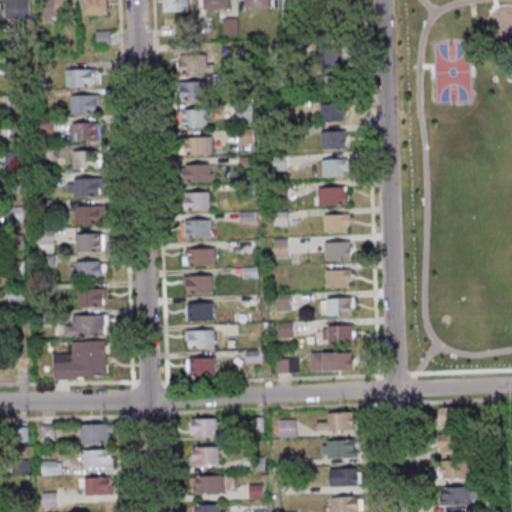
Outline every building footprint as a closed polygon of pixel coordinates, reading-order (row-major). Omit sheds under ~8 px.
[(4,0),(28,0),(29,18),(5,18),(4,0)] [(66,0),(67,16),(43,17),(42,0),(66,0)] [(80,0),(81,15),(106,14),(105,0),(80,0)] [(161,0),(162,11),(187,10),(186,0),(161,0)] [(201,0),(202,9),(227,8),(226,0),(201,0)] [(210,17),(211,31),(198,32),(198,18),(210,17)] [(221,19),(221,35),(236,34),(235,18),(221,19)] [(108,30),(108,45),(94,46),(93,31),(108,30)] [(306,45),(306,55),(290,56),(290,45),(306,45)] [(316,48),(317,66),(339,65),(339,60),(341,60),(341,48),(316,48)] [(178,55),(178,60),(177,60),(177,73),(212,72),(212,64),(205,64),(205,54),(178,55)] [(5,65),(5,76),(20,75),(19,65),(5,65)] [(64,69),(64,86),(91,86),(91,77),(93,77),(93,69),(64,69)] [(281,72),(282,87),(266,87),(265,72),(281,72)] [(211,74),(211,85),(226,85),(226,74),(211,74)] [(318,76),(319,94),(342,93),(342,75),(318,76)] [(175,82),(204,81),(205,99),(179,100),(178,91),(175,91),(175,82)] [(5,95),(5,106),(19,106),(19,95),(5,95)] [(69,95),(69,113),(98,113),(98,95),(69,95)] [(235,122),(234,102),(249,101),(250,121),(235,122)] [(318,104),(318,122),(341,121),(341,116),(343,116),(342,103),(318,104)] [(178,109),(205,109),(205,111),(211,111),(211,118),(205,118),(205,127),(178,127),(178,109)] [(51,117),(51,132),(33,133),(33,117),(51,117)] [(69,123),(70,141),(96,140),(95,122),(69,123)] [(6,138),(5,124),(20,123),(20,138),(6,138)] [(237,129),(237,144),(252,143),(251,128),(237,129)] [(319,132),(320,149),(344,148),(343,145),(347,145),(347,136),(344,136),(344,131),(319,132)] [(210,136),(210,154),(184,155),(183,145),(180,145),(180,137),(210,136)] [(51,145),(52,160),(35,160),(34,145),(51,145)] [(3,151),(4,170),(21,169),(20,151),(3,151)] [(71,151),(94,151),(94,153),(96,153),(97,168),(71,169),(71,151)] [(237,157),(237,167),(252,167),(252,156),(237,157)] [(283,156),(284,171),(269,171),(269,156),(283,156)] [(320,159),(320,177),(343,177),(342,171),(345,171),(344,158),(340,158),(340,159),(320,159)] [(183,167),(183,165),(207,164),(207,172),(213,172),(213,182),(182,183),(181,167),(183,167)] [(50,172),(51,190),(34,190),(34,173),(50,172)] [(21,178),(21,193),(4,193),(4,178),(21,178)] [(72,183),(72,179),(100,178),(101,187),(97,187),(99,189),(99,192),(97,194),(97,195),(72,196),(72,192),(65,192),(65,183),(72,183)] [(237,184),(238,196),(256,195),(255,184),(237,184)] [(285,200),(284,184),(269,185),(270,201),(285,200)] [(316,196),(316,188),(344,186),(345,204),(311,205),(311,196),(316,196)] [(208,209),(208,192),(182,193),(183,210),(208,209)] [(50,200),(51,210),(36,211),(36,200),(50,200)] [(102,205),(103,223),(73,224),(72,206),(102,205)] [(5,207),(5,222),(21,222),(21,206),(5,207)] [(238,211),(238,222),(254,222),(253,211),(238,211)] [(285,211),(286,226),(271,227),(270,212),(285,211)] [(321,214),(346,213),(347,226),(344,226),(344,232),(322,233),(321,214)] [(208,219),(209,237),(183,238),(182,220),(208,219)] [(52,244),(52,229),(31,229),(31,244),(52,244)] [(73,234),(74,251),(100,251),(99,233),(73,234)] [(275,256),(289,256),(288,238),(274,239),(275,256)] [(347,241),(348,259),(323,260),(322,242),(347,241)] [(183,249),(213,248),(213,265),(186,266),(186,256),(183,256),(183,249)] [(52,255),(52,266),(37,266),(36,256),(52,255)] [(8,261),(8,277),(23,277),(22,261),(8,261)] [(104,263),(97,263),(97,261),(74,261),(75,279),(100,279),(100,271),(104,271),(104,263)] [(241,267),(241,277),(255,277),(255,267),(241,267)] [(323,270),(348,269),(349,282),(346,282),(347,287),(324,288),(323,270)] [(180,275),(210,275),(211,293),(185,293),(185,285),(180,285),(180,275)] [(52,283),(52,292),(36,293),(36,283),(52,283)] [(104,288),(105,297),(101,297),(102,299),(102,302),(101,304),(101,306),(76,307),(75,289),(104,288)] [(7,301),(6,290),(22,289),(22,301),(7,301)] [(287,293),(288,311),(274,312),(273,294),(287,293)] [(325,301),(319,301),(319,315),(325,315),(325,316),(350,315),(350,297),(334,297),(334,298),(325,298),(325,301)] [(185,303),(185,321),(211,320),(211,302),(185,303)] [(52,327),(52,311),(36,311),(37,327),(52,327)] [(106,314),(106,325),(103,325),(103,336),(75,336),(75,337),(63,337),(63,325),(70,325),(70,315),(106,314)] [(0,318),(0,328),(13,328),(13,318),(0,318)] [(290,321),(291,336),(277,337),(276,322),(290,321)] [(325,326),(325,329),(320,329),(320,340),(325,340),(326,344),(350,343),(350,331),(351,331),(350,325),(325,326)] [(182,330),(183,340),(186,340),(185,342),(185,345),(187,347),(187,348),(212,347),(212,329),(182,330)] [(52,354),(52,379),(75,379),(75,377),(105,376),(104,340),(82,340),(82,341),(70,341),(70,354),(52,354)] [(243,351),(244,362),(258,361),(258,350),(243,351)] [(308,353),(348,351),(349,357),(351,357),(351,370),(309,372),(308,353)] [(187,358),(187,376),(213,375),(213,357),(187,358)] [(273,358),(273,373),(298,373),(297,358),(273,358)] [(488,406),(488,420),(501,420),(501,405),(488,406)] [(438,421),(437,408),(463,407),(463,414),(468,414),(469,423),(463,423),(463,425),(440,426),(440,421),(438,421)] [(350,412),(351,417),(352,417),(354,419),(354,423),(352,425),(351,425),(351,429),(314,431),(314,422),(325,421),(324,413),(350,412)] [(189,419),(190,435),(192,435),(192,437),(215,436),(215,431),(221,431),(221,422),(215,422),(215,419),(189,419)] [(294,419),(295,437),(277,438),(276,420),(294,419)] [(78,444),(77,425),(106,424),(111,424),(111,432),(108,432),(108,443),(78,444)] [(38,425),(39,441),(53,440),(52,425),(38,425)] [(26,426),(26,441),(11,442),(10,426),(26,426)] [(436,434),(462,433),(462,451),(440,452),(440,448),(436,449),(436,434)] [(325,441),(352,440),(352,449),(355,449),(355,458),(325,459),(325,454),(320,454),(320,445),(325,445),(325,441)] [(190,447),(191,456),(186,456),(187,465),(217,464),(217,447),(190,447)] [(47,457),(47,448),(39,449),(40,457),(47,457)] [(81,450),(81,468),(112,467),(111,458),(109,458),(108,454),(106,454),(106,449),(81,450)] [(278,456),(278,467),(293,466),(293,455),(278,456)] [(248,457),(248,470),(263,470),(262,457),(248,457)] [(10,475),(27,475),(27,459),(10,460),(10,475)] [(39,461),(54,461),(54,462),(60,462),(60,474),(54,474),(54,476),(39,476),(39,461)] [(440,461),(440,479),(466,478),(466,461),(440,461)] [(328,469),(328,487),(355,486),(354,468),(328,469)] [(499,472),(499,483),(485,483),(484,473),(499,472)] [(191,485),(194,485),(193,476),(221,476),(222,492),(191,493),(191,485)] [(112,485),(112,495),(82,496),(82,488),(76,488),(76,478),(107,477),(107,485),(112,485)] [(247,485),(247,499),(262,499),(261,485),(247,485)] [(440,487),(441,497),(438,497),(438,505),(468,504),(468,500),(474,500),(473,491),(467,491),(467,487),(440,487)] [(10,493),(10,504),(26,503),(26,492),(10,493)] [(54,492),(55,511),(40,511),(40,493),(54,492)] [(483,495),(484,510),(501,509),(501,494),(483,495)] [(329,511),(329,497),(356,496),(357,511),(354,511),(329,511)]
